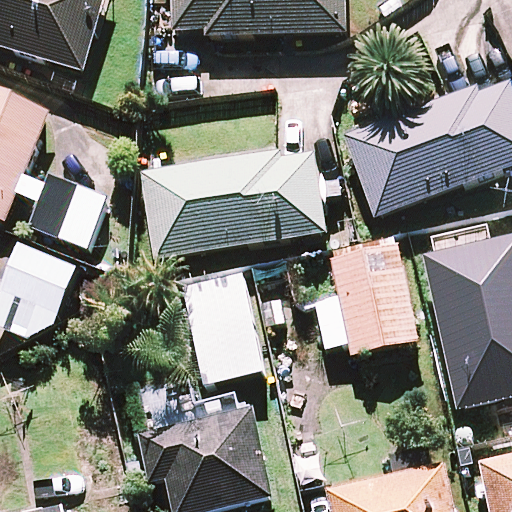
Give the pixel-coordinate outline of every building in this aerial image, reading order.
[(108,0),(0,0),(0,56),(86,80),(108,0)] [(346,46),(346,0),(176,0),(175,43),(346,46)] [(511,177),(511,94),(510,88),(349,144),(378,225),(511,177)] [(48,123),(0,106),(0,225),(11,229),(48,123)] [(327,243),(316,165),(284,170),(282,160),(145,179),(158,267),(327,243)] [(107,208),(52,186),(33,236),(88,257),(107,208)] [(421,351),(400,254),(335,268),(343,306),(318,312),(327,357),(351,352),(354,365),(421,351)] [(0,312),(0,333),(31,345),(53,337),(76,276),(22,256),(0,312)] [(264,382),(244,287),(186,300),(206,395),(264,382)] [(267,511),(273,511),(256,421),(141,444),(150,492),(168,488),(172,511),(267,511)] [(106,431),(75,439),(91,504),(122,496),(106,431)] [(511,511),(511,467),(484,473),(490,511),(511,511)] [(453,511),(446,476),(331,500),(333,511),(453,511)]
